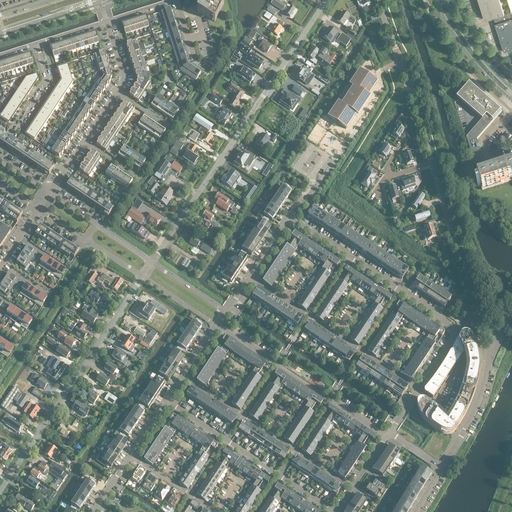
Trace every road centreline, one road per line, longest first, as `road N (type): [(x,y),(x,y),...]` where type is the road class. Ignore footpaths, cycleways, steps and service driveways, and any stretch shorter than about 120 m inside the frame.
road 1 (residential): [(151,261),(327,0)]
road 2 (residential): [(0,493),(142,277)]
road 3 (track): [(105,229),(220,57)]
road 4 (residential): [(184,375),(353,488)]
road 5 (residential): [(250,277),(419,390)]
road 6 (residential): [(333,511),(167,401)]
road 7 (unclassified): [(496,348),(431,162)]
road 8 (residential): [(452,329),(290,217)]
road 9 (residential): [(51,191),(125,79),(107,22)]
road 10 (unclassified): [(431,162),(378,0)]
road 11 (residential): [(195,60),(175,2),(107,22)]
road 12 (unclassified): [(443,468),(496,348)]
road 13 (residential): [(38,44),(49,81),(0,155)]
road 14 (secondary): [(436,0),(468,55),(511,99)]
